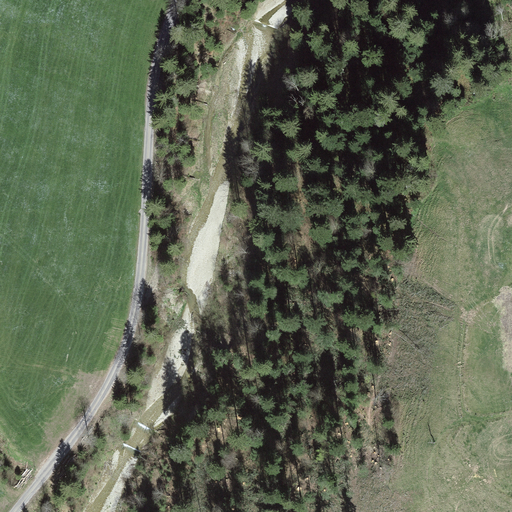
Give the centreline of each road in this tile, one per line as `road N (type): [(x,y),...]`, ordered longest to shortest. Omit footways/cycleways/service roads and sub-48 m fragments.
road 1 (unclassified): [(14,511),(83,424),(135,327),(158,50),(180,0)]
road 2 (track): [(511,413),(463,420),(443,435),(430,476),(437,511)]
